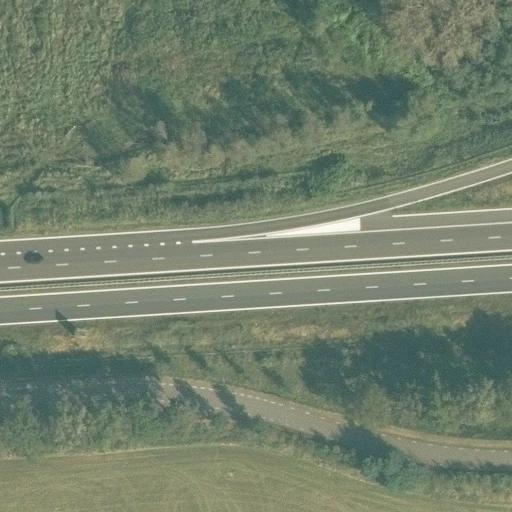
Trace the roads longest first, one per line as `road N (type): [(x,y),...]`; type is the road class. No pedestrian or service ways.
road 1 (tertiary): [(0,400),(119,392),(197,397),(380,447),(511,462)]
road 2 (trunk): [(0,312),(511,279)]
road 3 (trunk): [(511,167),(194,257)]
road 4 (trunk): [(511,237),(194,257)]
road 5 (trunk): [(194,257),(0,269)]
